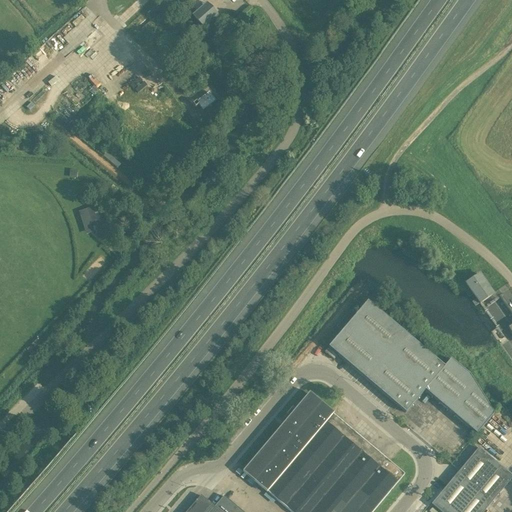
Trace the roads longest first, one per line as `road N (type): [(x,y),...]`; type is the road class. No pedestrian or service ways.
road 1 (motorway): [(438,0),(306,181),(32,511)]
road 2 (motorway): [(64,511),(314,209),(469,0)]
road 3 (unclassified): [(260,0),(294,49),(299,71),(300,108),(281,151),(0,441)]
road 4 (unclassified): [(511,283),(424,213),(380,209),(360,222),(217,411)]
road 5 (unclassified): [(398,511),(422,484),(426,467),(417,450),(323,371),(295,383),(215,469),(177,478)]
road 6 (unclassified): [(128,511),(217,411)]
